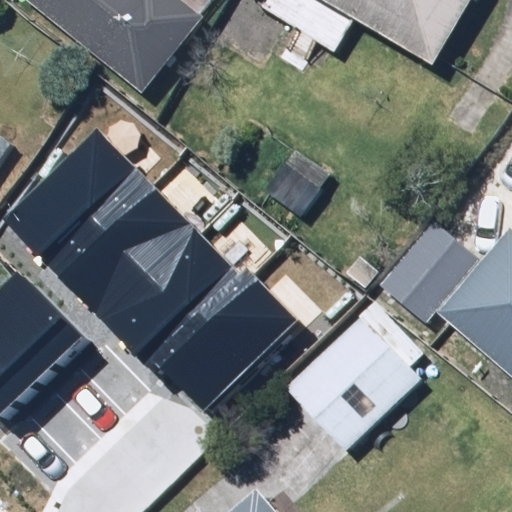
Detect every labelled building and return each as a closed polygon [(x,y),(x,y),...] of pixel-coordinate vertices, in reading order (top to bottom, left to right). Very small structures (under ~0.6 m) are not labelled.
[(140,106),(201,24),(219,0),(17,0),(11,9),(140,106)] [(289,0),(274,25),(334,61),(352,30),(429,76),(474,0),(289,0)] [(110,130),(13,217),(165,384),(179,371),(209,404),(303,319),(255,266),(244,277),(110,130)] [(511,210),(508,215),(511,217),(511,141),(490,168),(511,185),(511,210)] [(0,176),(14,157),(0,147),(0,176)] [(330,179),(286,154),(266,188),(310,214),(330,179)] [(395,282),(444,325),(498,264),(449,221),(395,282)] [(444,325),(511,383),(511,247),(498,264),(444,325)] [(0,295),(0,412),(0,413),(83,340),(24,274),(0,295)] [(425,353),(375,302),(279,399),(344,463),(423,383),(409,369),(425,353)] [(264,511),(247,492),(224,511),(264,511)]
